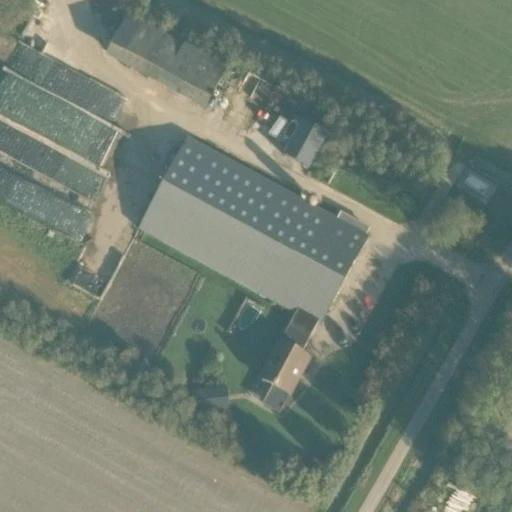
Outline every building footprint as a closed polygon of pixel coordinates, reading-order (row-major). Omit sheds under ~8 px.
[(21,43),(8,69),(31,81),(35,73),(82,97),(91,79),(21,43)] [(0,71),(0,151),(94,200),(109,172),(8,120),(26,85),(0,71)] [(236,92),(242,81),(228,73),(221,84),(236,92)] [(302,122),(283,157),(308,171),(327,136),(302,122)] [(367,239),(311,209),(187,142),(139,230),(299,316),(283,346),(279,344),(259,381),(289,397),(309,360),(301,355),(316,326),(319,327),(367,239)] [(469,178),(464,186),(482,198),(487,190),(469,178)] [(250,301),(232,333),(246,340),(264,308),(250,301)] [(193,421),(194,421),(228,416),(225,391),(190,396),(193,421)]
